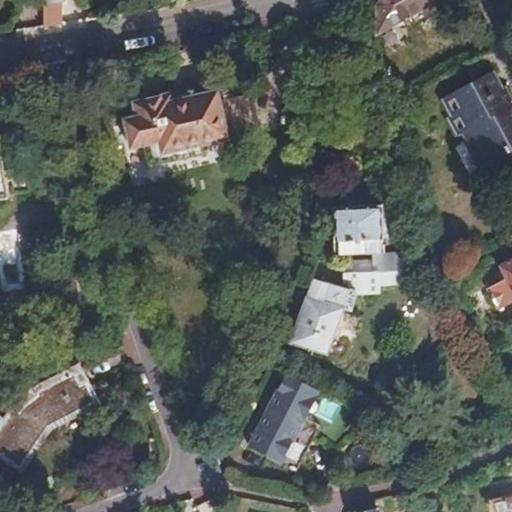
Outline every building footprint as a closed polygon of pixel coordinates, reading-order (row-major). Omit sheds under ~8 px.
[(42,0),(42,28),(61,25),(61,0),(42,0)] [(378,0),(373,7),(373,34),(400,19),(408,15),(427,4),(435,17),(451,7),(447,0),(378,0)] [(415,28),(435,17),(427,4),(408,15),(415,28)] [(489,67),(445,90),(455,108),(448,111),(458,130),(467,126),(494,177),(511,167),(511,99),(502,80),(497,82),(489,67)] [(170,107),(168,102),(132,110),(136,123),(123,126),(131,153),(143,150),(148,171),(203,157),(200,144),(257,129),(248,96),(217,104),(214,96),(190,102),(170,107)] [(189,97),(168,102),(170,107),(190,102),(189,97)] [(373,202),(321,207),(324,252),(377,247),(373,202)] [(0,237),(5,265),(20,262),(14,230),(0,232),(0,237)] [(415,248),(407,249),(408,275),(420,274),(418,254),(415,248)] [(408,275),(407,249),(373,250),(374,258),(342,260),(341,275),(341,285),(345,285),(344,290),(309,279),(288,341),(330,355),(344,309),(354,309),(356,293),(380,291),(380,282),(408,280),(408,275)] [(511,300),(511,262),(502,267),(509,280),(489,289),(497,308),(511,300)] [(88,268),(63,271),(67,306),(92,303),(88,268)] [(0,457),(19,471),(50,428),(55,427),(55,422),(96,403),(86,382),(80,384),(76,374),(37,391),(38,395),(26,401),(17,414),(12,410),(1,425),(0,424),(0,457)] [(287,374),(253,446),(300,469),(320,426),(308,420),(321,391),(287,374)] [(332,424),(340,405),(323,397),(314,416),(332,424)] [(500,501),(490,504),(492,511),(511,511),(511,485),(497,489),(500,501)]
